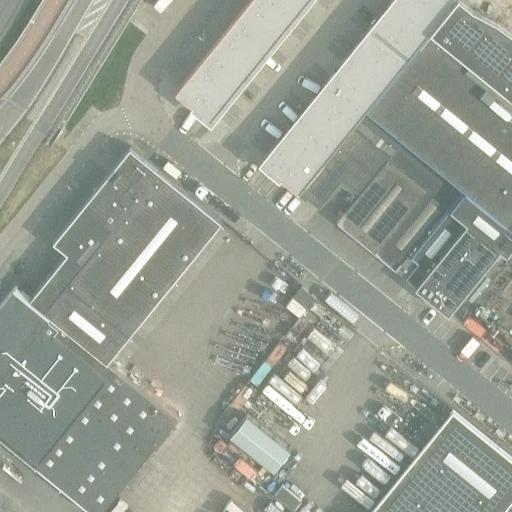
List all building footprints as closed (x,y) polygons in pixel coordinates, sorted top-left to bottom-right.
[(249,0),(242,9),(278,37),(290,22),(263,0),(249,0)] [(263,0),(290,22),(303,6),(295,0),(263,0)] [(511,30),(498,20),(480,10),(473,7),(473,8),(463,0),(455,0),(448,9),(435,25),(379,94),(368,108),(405,138),(466,188),(507,222),(511,215),(511,30)] [(399,0),(394,0),(373,27),(409,56),(433,27),(399,0)] [(399,0),(433,27),(454,0),(399,0)] [(242,9),(230,24),(265,53),(278,37),(242,9)] [(230,24),(217,40),(252,69),(265,53),(230,24)] [(373,27),(349,56),(385,85),(409,56),(373,27)] [(217,40),(204,56),(239,84),(252,69),(217,40)] [(204,56),(191,71),(227,100),(239,84),(204,56)] [(349,56),(326,85),(362,114),(385,85),(349,56)] [(191,71),(176,90),(211,119),(227,100),(191,71)] [(326,85),(302,114),(338,143),(362,114),(326,85)] [(360,194),(391,155),(405,138),(368,108),(354,125),(300,191),(319,207),(342,179),(360,194)] [(302,114),(279,143),(315,172),(338,143),(302,114)] [(412,257),(466,188),(405,138),(391,155),(360,194),(337,221),(396,269),(409,254),(412,257)] [(279,143),(263,162),(299,191),(315,172),(279,143)] [(106,361),(222,221),(130,146),(53,241),(67,252),(29,298),(43,309),(106,361)] [(417,285),(468,222),(501,249),(507,254),(511,248),(511,225),(507,222),(466,188),(412,257),(419,262),(407,277),(417,285)] [(449,312),(501,249),(468,222),(417,285),(416,286),(449,312)] [(419,262),(412,257),(409,254),(396,269),(406,278),(407,277),(419,262)] [(316,298),(302,286),(294,296),(308,308),(316,298)] [(16,287),(0,305),(0,435),(93,511),(99,511),(176,418),(106,361),(43,310),(43,309),(29,298),(16,287)] [(511,511),(511,456),(453,409),(368,511),(511,511)]
